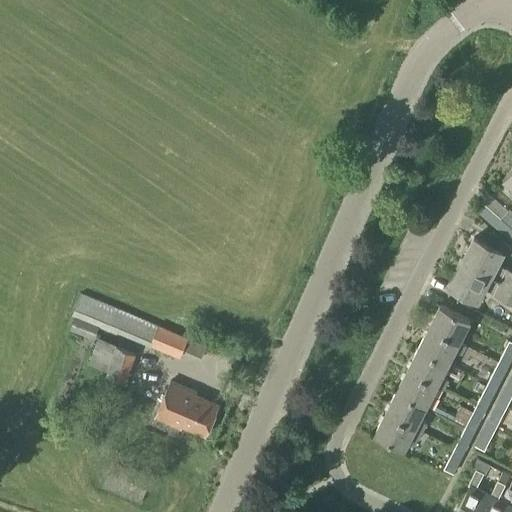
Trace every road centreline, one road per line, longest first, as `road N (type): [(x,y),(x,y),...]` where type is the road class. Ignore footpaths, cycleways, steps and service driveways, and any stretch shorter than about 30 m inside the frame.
road 1 (residential): [(217,511),(413,73),(438,38),(487,0)]
road 2 (residential): [(383,511),(345,488),(336,439),(511,98)]
